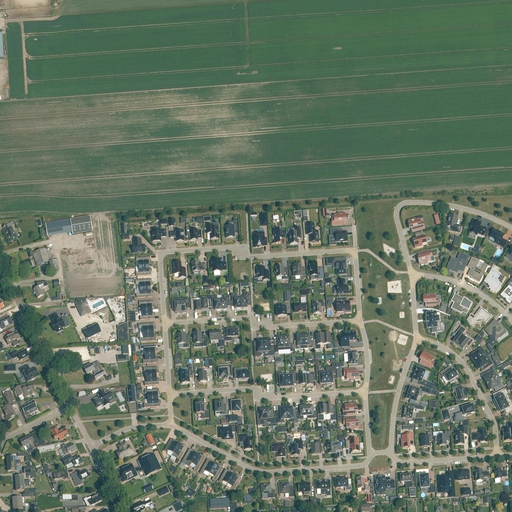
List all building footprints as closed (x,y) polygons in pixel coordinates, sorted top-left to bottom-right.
[(345,225),(345,222),(346,222),(346,220),(345,215),(344,215),(344,214),(338,214),(338,216),(334,216),(334,220),(332,220),(332,226),(345,225)] [(459,233),(461,227),(456,226),(456,225),(457,217),(449,215),(447,227),(451,227),(450,230),(454,230),(454,232),(459,233)] [(45,224),(47,236),(72,232),(73,235),(93,232),(90,217),(70,220),(45,224)] [(235,238),(234,229),(237,229),(237,220),(233,220),(234,226),(225,227),(226,231),(227,239),(235,238)] [(409,223),(408,223),(410,229),(411,229),(412,232),(424,229),(422,223),(420,224),(419,220),(415,221),(415,220),(409,221),(409,223)] [(4,231),(10,243),(17,239),(11,227),(15,226),(13,222),(6,225),(8,229),(4,231)] [(483,236),(486,228),(480,226),(481,224),(473,222),(472,225),(471,226),(470,228),(471,229),(469,233),(476,236),(477,234),(483,236)] [(313,232),(313,231),(314,231),(314,224),(306,225),(307,235),(310,235),(311,237),(310,237),(310,243),(313,243),(318,243),(318,238),(318,232),(313,232)] [(206,226),(207,232),(207,234),(210,234),(211,240),(219,239),(218,228),(213,229),(213,226),(206,226)] [(190,228),(186,229),(187,236),(190,236),(190,241),(195,241),(198,241),(198,239),(201,238),(201,230),(197,231),(197,230),(190,230),(190,228)] [(294,233),(289,233),(290,245),(298,244),(298,240),(301,240),(301,235),(300,228),(294,229),(294,233)] [(166,230),(160,230),(160,229),(152,230),(152,242),(161,241),(161,237),(166,237),(166,230)] [(279,232),(279,229),(273,230),(274,244),(271,244),(280,244),(280,239),(281,239),(285,239),(284,232),(279,232)] [(331,237),(329,237),(330,246),(336,246),(336,242),(342,242),(342,243),(346,242),(347,241),(347,232),(337,233),(337,229),(330,230),(331,237)] [(500,233),(494,230),(490,237),(496,240),(495,244),(504,249),(507,242),(502,239),(505,235),(500,233)] [(184,241),(183,231),(176,232),(170,233),(170,238),(176,238),(176,242),(184,241)] [(264,239),(264,234),(263,233),(260,233),(259,234),(254,234),(255,243),(253,243),(254,247),(255,248),(258,247),(259,246),(266,246),(266,239),(264,239)] [(423,236),(422,233),(415,235),(417,240),(413,241),(415,248),(422,246),(421,245),(426,243),(424,236),(423,236)] [(141,246),(140,245),(141,245),(141,239),(133,240),(134,246),(133,247),(133,254),(145,253),(145,252),(146,251),(146,249),(145,248),(145,246),(141,246)] [(52,259),(49,249),(46,249),(33,253),(37,266),(49,262),(49,260),(52,259)] [(419,258),(418,258),(418,260),(419,265),(420,264),(421,265),(427,264),(427,263),(430,262),(434,261),(433,257),(432,257),(430,251),(418,254),(419,258)] [(463,272),(469,258),(460,254),(457,261),(455,260),(454,262),(451,260),(450,263),(449,263),(447,266),(448,267),(447,269),(449,270),(449,271),(452,272),(453,272),(455,272),(456,269),(458,270),(463,272)] [(139,267),(149,267),(148,263),(150,263),(150,258),(136,259),(136,262),(139,262),(139,267)] [(335,266),(336,266),(336,274),(339,274),(339,275),(343,275),(343,274),(346,274),(346,270),(346,265),(345,266),(344,262),(342,262),(342,258),(334,259),(335,266)] [(25,270),(33,266),(30,259),(18,265),(21,271),(25,269),(25,270)] [(480,270),(475,268),(478,262),(472,259),(468,267),(471,269),(468,276),(474,279),(474,280),(479,283),(487,267),(483,264),(480,270)] [(212,267),(213,267),(213,272),(220,272),(220,271),(226,270),(226,263),(221,263),(221,264),(220,264),(219,260),(213,261),(213,263),(212,263),(211,264),(211,265),(211,266),(212,267)] [(199,265),(199,261),(192,262),(193,273),(200,272),(199,271),(205,270),(205,264),(201,264),(201,265),(199,265)] [(181,269),(181,263),(173,263),(174,275),(179,275),(179,279),(186,278),(185,269),(181,269)] [(318,273),(317,264),(309,265),(310,271),(309,271),(310,277),(317,276),(318,280),(322,280),(321,273),(318,273)] [(302,273),(301,265),(293,266),(294,277),(302,277),(302,279),(306,279),(305,272),(302,273)] [(284,274),(283,266),(275,267),(276,271),(275,271),(274,272),(274,274),(275,274),(276,274),(276,278),(282,277),(282,280),(288,280),(288,274),(284,274)] [(149,267),(139,267),(139,272),(136,273),(136,276),(151,275),(151,270),(149,270),(149,267)] [(269,281),(269,274),(269,272),(265,272),(264,268),(257,268),(257,272),(256,272),(256,275),(257,275),(257,279),(262,279),(263,281),(269,281)] [(492,269),(484,282),(489,285),(491,286),(489,289),(491,290),(490,291),(494,293),(494,292),(496,293),(497,291),(498,291),(500,288),(500,287),(501,285),(498,283),(499,282),(497,280),(500,275),(492,269)] [(140,289),(150,289),(150,285),(152,285),(151,280),(135,281),(135,284),(140,284),(140,289)] [(345,284),(345,280),(338,281),(339,287),(337,287),(337,295),(349,294),(348,291),(349,291),(349,287),(348,287),(348,286),(345,286),(344,284),(345,284)] [(511,280),(507,285),(508,286),(500,296),(504,299),(505,300),(505,301),(506,301),(507,302),(509,305),(511,301),(511,300),(511,299),(511,297),(511,280)] [(37,298),(44,295),(41,289),(48,286),(45,282),(36,283),(39,288),(33,290),(37,298)] [(150,289),(140,289),(141,294),(136,295),(136,298),(153,297),(152,292),(150,292),(150,289)] [(241,299),(241,309),(242,309),(243,309),(245,309),(246,308),(247,308),(247,301),(250,301),(249,293),(243,293),(244,299),(241,299)] [(241,309),(241,299),(237,300),(237,294),(231,294),(232,302),(235,302),(235,309),(236,309),(237,310),(239,310),(240,309),(241,309)] [(224,300),(221,301),(221,310),(222,310),(223,311),(225,311),(226,310),(227,310),(227,302),(230,302),(229,295),(223,296),(224,300)] [(423,297),(424,302),(424,303),(425,303),(425,307),(438,306),(438,302),(440,302),(439,296),(435,296),(431,296),(431,295),(424,296),(424,297),(423,297)] [(217,296),(211,296),(212,303),(215,303),(215,310),(216,310),(217,311),(219,311),(220,310),(221,310),(221,301),(220,296),(217,296)] [(454,303),(451,309),(461,314),(462,312),(466,315),(468,311),(472,303),(467,301),(467,300),(464,298),(463,300),(454,296),(451,302),(454,303)] [(204,298),(200,298),(200,299),(201,302),(201,310),(208,310),(207,304),(211,304),(210,297),(204,298)] [(184,299),(180,299),(181,314),(186,313),(186,312),(187,312),(187,305),(190,304),(189,298),(184,299)] [(306,312),(305,304),(306,304),(305,298),(301,298),(301,304),(294,305),(295,313),(306,312)] [(349,307),(349,305),(349,302),(348,302),(346,302),(346,298),(337,299),(337,306),(336,306),(337,313),(345,312),(345,313),(351,313),(350,307),(349,307)] [(86,302),(86,299),(76,300),(76,303),(80,313),(86,310),(83,303),(86,302)] [(181,314),(180,299),(177,299),(171,300),(172,306),(175,305),(175,313),(176,313),(176,314),(181,314)] [(196,299),(190,300),(191,306),(194,306),(195,312),(201,311),(201,310),(201,302),(200,299),(196,299)] [(321,314),(321,308),(324,308),(324,301),(318,302),(318,305),(313,305),(313,315),(321,314)] [(142,311),(152,311),(151,307),(153,307),(153,302),(139,303),(139,306),(142,306),(142,311)] [(277,317),(286,316),(286,310),(290,310),(290,304),(281,305),(281,308),(277,308),(277,317)] [(486,324),(491,317),(481,308),(473,318),(470,316),(471,315),(466,323),(472,327),(476,323),(475,322),(477,319),(480,318),(483,320),(482,321),(486,324)] [(152,311),(142,311),(142,316),(140,317),(140,320),(154,319),(154,314),(152,314),(152,311)] [(427,328),(431,328),(431,333),(436,333),(436,328),(437,328),(437,323),(439,323),(439,317),(436,317),(436,313),(427,313),(427,318),(426,318),(426,323),(427,323),(427,328)] [(59,321),(56,315),(50,318),(54,324),(51,325),(55,332),(57,331),(57,333),(62,330),(61,328),(65,327),(61,320),(59,321)] [(0,331),(2,331),(2,330),(13,324),(9,316),(2,320),(0,320),(0,331)] [(498,324),(494,320),(487,328),(490,331),(488,332),(495,341),(500,337),(501,337),(506,333),(503,329),(502,327),(501,327),(498,324)] [(87,339),(101,332),(97,324),(83,331),(87,339)] [(143,333),(153,333),(153,329),(155,329),(154,324),(138,325),(138,328),(143,328),(143,333)] [(453,342),(458,346),(464,338),(461,336),(465,331),(461,327),(455,335),(457,337),(453,342)] [(238,337),(238,330),(233,330),(231,330),(227,331),(227,334),(224,334),(224,342),(231,342),(231,338),(238,337)] [(13,333),(5,337),(9,345),(12,343),(14,347),(18,344),(16,340),(20,339),(16,332),(14,334),(13,333)] [(204,339),(201,339),(201,332),(193,333),(194,345),(202,344),(202,347),(205,347),(204,339)] [(214,332),(209,332),(210,340),(218,340),(218,345),(221,344),(221,348),(225,347),(224,341),(221,341),(220,332),(214,332)] [(343,333),(343,339),(341,339),(341,348),(349,347),(348,342),(356,342),(356,338),(356,332),(351,332),(351,333),(343,333)] [(153,333),(143,333),(144,338),(139,339),(139,342),(156,341),(155,336),(153,336),(153,333)] [(186,341),(185,334),(177,334),(177,338),(176,339),(176,341),(177,342),(178,341),(178,345),(183,344),(184,348),(189,348),(189,341),(186,341)] [(323,335),(324,345),(327,345),(327,350),(334,349),(333,342),(330,342),(330,334),(323,335)] [(320,345),(324,345),(323,335),(317,335),(317,343),(314,343),(315,350),(321,350),(320,345)] [(304,349),(303,336),(297,337),(297,344),(294,344),(295,350),(304,349)] [(309,336),(303,336),(304,349),(313,349),(313,342),(310,343),(309,336)] [(284,351),(283,338),(282,338),(281,337),(279,337),(278,338),(277,338),(278,345),(275,345),(275,353),(278,353),(278,351),(284,351)] [(283,338),(284,351),(290,350),(290,352),(293,352),(293,344),(290,344),(289,337),(288,337),(287,337),(285,337),(284,338),(283,338)] [(464,338),(458,346),(463,350),(467,344),(469,346),(473,341),(471,339),(469,342),(464,338)] [(260,353),(264,352),(263,340),(259,340),(260,341),(257,342),(257,348),(254,349),(254,358),(261,357),(260,353)] [(263,340),(264,352),(268,352),(268,357),(274,356),(274,347),(270,347),(270,341),(267,341),(267,340),(263,340)] [(145,355),(155,354),(154,351),(156,351),(156,345),(140,347),(140,350),(145,350),(145,355)] [(471,358),(474,364),(484,359),(487,356),(481,347),(474,352),(476,355),(471,358)] [(351,352),(351,349),(344,349),(345,353),(348,352),(348,365),(357,364),(357,352),(351,352)] [(29,356),(25,350),(17,354),(16,351),(10,354),(13,359),(18,357),(20,361),(29,356)] [(423,354),(421,358),(420,360),(421,360),(419,364),(431,369),(433,363),(431,362),(433,359),(430,357),(430,356),(424,353),(424,354),(423,354)] [(155,354),(145,355),(145,360),(143,360),(143,364),(157,363),(157,358),(155,358),(155,354)] [(496,356),(492,358),(497,366),(501,364),(496,356)] [(484,359),(474,364),(478,370),(483,367),(485,370),(493,365),(489,360),(486,362),(484,359)] [(103,371),(98,362),(92,365),(92,364),(84,369),(87,374),(93,371),(97,379),(105,374),(103,371)] [(182,384),(189,383),(189,376),(193,376),(192,366),(188,366),(188,372),(181,373),(182,384)] [(228,379),(228,374),(232,374),(231,366),(223,366),(223,370),(218,370),(219,374),(217,374),(217,378),(219,378),(219,379),(220,379),(220,380),(222,380),(222,379),(223,379),(223,381),(227,381),(227,379),(228,379)] [(34,379),(34,378),(38,376),(35,369),(31,371),(30,370),(28,367),(21,370),(23,374),(22,374),(24,378),(25,377),(27,382),(31,379),(32,380),(34,379)] [(146,377),(156,376),(156,373),(158,373),(157,367),(143,368),(144,372),(146,372),(146,377)] [(418,382),(417,385),(423,386),(425,382),(421,380),(425,371),(417,368),(417,367),(416,368),(417,368),(412,379),(413,379),(418,382)] [(241,373),(241,368),(234,369),(234,375),(238,375),(238,380),(249,379),(248,372),(241,373)] [(200,383),(207,382),(206,376),(210,376),(209,369),(203,370),(204,373),(199,373),(200,383)] [(344,370),(344,374),(344,376),(347,376),(347,380),(351,380),(351,381),(357,381),(357,379),(358,379),(358,373),(357,373),(357,369),(344,370)] [(448,374),(446,370),(440,374),(443,378),(445,377),(448,383),(449,382),(451,384),(454,381),(453,380),(458,377),(453,370),(448,374)] [(487,385),(496,380),(494,377),(497,375),(494,370),(487,374),(489,376),(484,379),(487,385)] [(286,376),(287,387),(293,387),(293,380),(296,379),(295,372),(289,372),(289,376),(286,376)] [(287,387),(286,376),(282,377),(282,373),(276,373),(276,381),(280,381),(280,388),(287,387)] [(306,377),(306,376),(302,376),(302,374),(297,374),(297,382),(300,382),(301,386),(306,385),(306,377)] [(306,385),(306,386),(313,386),(312,380),(315,380),(315,374),(309,374),(309,377),(306,377),(306,385)] [(156,376),(146,377),(147,382),(144,382),(145,386),(159,385),(158,380),(156,380),(156,376)] [(496,380),(487,385),(490,391),(495,388),(496,391),(503,388),(501,383),(498,384),(496,380)] [(427,382),(425,388),(431,390),(437,392),(437,384),(434,383),(433,385),(427,382)] [(22,390),(21,390),(22,390),(20,387),(14,390),(18,397),(23,395),(25,399),(30,397),(36,394),(33,388),(31,389),(30,387),(27,389),(27,388),(22,390)] [(134,387),(127,388),(129,403),(136,402),(134,387)] [(410,387),(406,399),(409,400),(408,403),(414,405),(415,401),(416,402),(418,395),(422,396),(423,393),(430,395),(436,397),(437,392),(431,390),(422,388),(421,392),(419,391),(419,390),(410,387)] [(458,391),(457,388),(452,389),(453,392),(455,392),(456,397),(459,397),(460,401),(467,399),(464,389),(458,391)] [(148,399),(158,398),(157,395),(159,395),(159,389),(145,390),(145,394),(148,394),(148,399)] [(497,406),(506,401),(504,398),(507,396),(504,390),(497,393),(498,397),(494,399),(494,400),(493,400),(495,404),(496,404),(497,406)] [(7,422),(12,419),(11,418),(16,416),(12,408),(16,405),(10,392),(3,395),(9,406),(2,409),(6,417),(5,418),(7,422)] [(99,397),(94,400),(98,407),(103,405),(104,407),(111,404),(109,401),(113,399),(109,392),(105,395),(104,392),(98,395),(99,397)] [(158,398),(148,399),(148,404),(144,404),(144,408),(160,407),(160,402),(158,402),(158,398)] [(34,401),(21,407),(24,413),(30,410),(31,413),(38,410),(36,407),(34,401)] [(222,402),(222,401),(218,402),(218,403),(215,403),(216,413),(220,412),(220,416),(227,415),(226,409),(223,409),(222,402)] [(232,412),(240,412),(240,406),(241,406),(241,401),(236,401),(236,402),(231,403),(232,412)] [(506,401),(497,406),(498,408),(497,408),(499,412),(500,411),(500,412),(501,412),(505,410),(507,414),(511,411),(511,406),(510,403),(507,405),(506,401)] [(204,412),(204,403),(196,404),(196,414),(201,414),(201,419),(209,419),(209,412),(204,412)] [(356,415),(356,412),(357,411),(356,405),(355,405),(355,404),(349,404),(349,406),(345,406),(345,410),(343,410),(343,416),(356,415)] [(469,407),(469,405),(465,407),(465,408),(462,409),(464,416),(467,415),(468,416),(471,415),(470,414),(474,413),(472,406),(469,407)] [(307,416),(306,407),(303,407),(303,406),(299,407),(299,413),(296,413),(297,420),(303,420),(303,416),(307,416)] [(306,407),(307,416),(310,416),(310,419),(317,419),(316,413),(313,413),(313,406),(309,406),(309,407),(306,407)] [(326,407),(326,406),(320,406),(320,412),(317,412),(318,421),(324,421),(323,415),(326,415),(327,415),(326,407)] [(327,415),(326,415),(326,416),(330,416),(330,421),(336,421),(335,412),(332,412),(332,406),(326,407),(327,415)] [(286,408),(287,420),(290,420),(290,423),(296,422),(296,415),(293,416),(292,408),(290,408),(289,407),(286,408)] [(405,407),(403,418),(411,420),(413,412),(414,412),(414,409),(413,409),(413,408),(405,407)] [(284,420),(287,420),(286,408),(282,408),(283,409),(280,409),(281,416),(277,417),(278,423),(284,423),(284,420)] [(267,421),(266,410),(265,410),(265,409),(261,409),(261,410),(260,410),(261,418),(257,418),(257,426),(264,425),(264,422),(267,421)] [(267,421),(267,423),(270,423),(270,425),(276,425),(276,417),(273,417),(272,410),(271,410),(271,409),(267,409),(267,410),(266,410),(267,421)] [(444,422),(450,420),(447,411),(441,412),(444,422)] [(229,423),(237,423),(237,425),(242,425),(242,418),(238,418),(237,416),(229,417),(229,423)] [(358,428),(358,422),(356,422),(356,418),(343,419),(344,425),(346,425),(347,429),(350,429),(350,430),(357,429),(357,428),(358,428)] [(511,441),(511,437),(511,436),(511,425),(508,426),(508,430),(503,430),(503,437),(503,440),(504,440),(504,442),(511,441)] [(232,439),(231,433),(235,433),(235,426),(230,427),(231,428),(219,429),(220,436),(222,436),(223,437),(224,439),(232,439)] [(59,432),(56,427),(50,430),(53,435),(52,436),(54,439),(58,437),(60,440),(68,436),(68,435),(65,429),(59,432)] [(456,445),(464,445),(463,435),(467,435),(466,429),(459,429),(460,434),(455,434),(456,445)] [(427,448),(427,447),(429,447),(428,438),(432,437),(432,432),(427,433),(427,436),(421,437),(421,448),(423,447),(423,448),(427,448)] [(446,446),(446,442),(449,442),(449,439),(448,433),(442,433),(443,436),(438,437),(435,437),(435,443),(439,443),(439,446),(446,446)] [(487,443),(486,433),(479,433),(479,434),(473,435),(473,441),(479,440),(480,444),(487,443)] [(155,443),(151,434),(145,437),(150,446),(155,443)] [(403,448),(408,448),(409,448),(409,447),(413,446),(412,434),(408,434),(406,434),(406,437),(402,437),(402,440),(401,441),(402,447),(403,447),(403,448)] [(245,438),(245,435),(239,435),(239,442),(243,442),(243,443),(244,450),(252,450),(251,439),(247,439),(247,438),(245,438)] [(43,440),(42,437),(36,440),(33,441),(37,448),(47,446),(44,440),(43,440)] [(29,444),(27,439),(20,442),(23,448),(26,446),(30,455),(37,451),(32,442),(29,444)] [(171,439),(164,451),(168,453),(169,451),(173,454),(178,445),(175,443),(176,442),(171,439)] [(357,445),(357,440),(349,440),(349,441),(346,442),(346,449),(352,449),(352,452),(360,452),(359,444),(357,445)] [(312,445),(307,445),(308,450),(312,449),(312,455),(319,455),(318,447),(321,447),(321,441),(315,441),(315,445),(312,445)] [(127,446),(125,442),(118,446),(120,451),(120,452),(117,453),(117,452),(116,452),(120,461),(128,457),(129,455),(132,453),(133,455),(133,454),(128,446),(127,446)] [(299,456),(299,451),(303,450),(303,448),(302,442),(295,442),(295,446),(290,446),(291,452),(292,452),(292,456),(299,456)] [(334,444),(334,443),(327,443),(327,449),(326,449),(327,452),(328,454),(335,454),(334,450),(340,450),(340,444),(334,444)] [(74,446),(73,444),(67,447),(66,445),(62,447),(63,449),(61,449),(64,456),(69,453),(68,453),(72,451),(72,452),(77,450),(75,445),(74,446)] [(285,457),(284,444),(271,445),(272,452),(277,452),(278,457),(285,457)] [(173,454),(172,456),(176,459),(177,458),(180,460),(187,448),(182,445),(181,447),(178,445),(173,454)] [(189,468),(191,464),(196,455),(193,454),(194,452),(189,449),(181,463),(189,468)] [(145,477),(161,469),(154,454),(138,462),(141,469),(134,469),(131,465),(126,467),(127,468),(125,469),(124,468),(117,472),(122,482),(127,480),(128,481),(137,476),(135,472),(142,471),(145,477)] [(196,455),(191,464),(196,466),(194,470),(197,472),(205,458),(200,455),(199,457),(196,455)] [(72,459),(70,456),(62,460),(65,466),(72,463),(74,466),(78,464),(79,465),(84,463),(81,458),(80,459),(79,456),(74,459),(74,458),(72,459)] [(209,474),(214,465),(211,464),(212,462),(207,459),(199,474),(203,475),(205,471),(209,474)] [(34,470),(32,467),(31,463),(28,463),(29,467),(24,468),(24,474),(27,474),(35,473),(34,470)] [(21,467),(21,464),(7,465),(8,472),(15,472),(15,471),(17,471),(16,468),(17,468),(21,467)] [(214,465),(209,474),(214,476),(212,480),(215,482),(223,468),(218,465),(217,467),(214,465)] [(501,472),(501,469),(494,469),(495,480),(502,479),(502,478),(507,478),(506,471),(503,472),(501,472)] [(227,484),(232,476),(229,474),(230,472),(225,470),(219,482),(222,484),(223,482),(227,484)] [(482,470),(475,471),(476,482),(483,481),(483,483),(486,483),(486,480),(489,479),(488,473),(484,473),(484,474),(482,474),(482,470)] [(62,478),(62,477),(68,476),(67,471),(53,473),(55,480),(62,478)] [(88,474),(87,472),(86,471),(81,473),(80,471),(72,475),(72,477),(76,486),(78,487),(82,485),(83,483),(81,481),(86,478),(87,479),(90,478),(90,476),(89,473),(88,474)] [(461,481),(461,480),(469,479),(468,471),(456,472),(457,480),(457,481),(458,481),(461,481)] [(447,473),(447,476),(438,477),(439,488),(439,493),(439,494),(448,493),(448,498),(454,498),(453,472),(451,472),(447,473)] [(424,476),(424,474),(420,475),(420,476),(420,489),(429,488),(429,494),(434,493),(434,485),(429,486),(428,475),(424,476)] [(400,476),(401,483),(405,482),(405,489),(409,489),(410,498),(416,497),(415,489),(415,485),(414,478),(411,479),(411,475),(400,476)] [(232,476),(227,484),(232,487),(231,489),(234,491),(241,478),(236,476),(235,477),(232,476)] [(376,486),(375,486),(376,490),(376,491),(377,496),(385,495),(385,491),(385,489),(394,489),(394,481),(386,482),(384,480),(384,477),(376,478),(376,486)] [(365,486),(364,478),(357,479),(358,489),(362,489),(362,492),(368,492),(368,485),(365,486)] [(326,497),(331,497),(330,481),(320,481),(319,480),(318,481),(317,481),(317,482),(316,482),(316,490),(320,489),(321,496),(326,496),(326,497)] [(347,485),(347,480),(343,480),(340,480),(335,480),(336,489),(340,488),(340,489),(343,488),(345,488),(345,491),(351,491),(351,485),(347,485)] [(306,484),(306,482),(302,483),(302,484),(298,484),(298,493),(303,492),(304,495),(308,495),(308,492),(311,492),(310,484),(306,484)] [(30,484),(16,485),(17,492),(25,491),(24,486),(26,486),(26,487),(30,487),(30,484)] [(289,490),(289,484),(279,484),(280,494),(289,494),(289,498),(294,498),(293,490),(289,490)] [(173,485),(168,487),(171,494),(176,491),(173,485)] [(271,492),(270,485),(263,485),(261,487),(262,494),(267,494),(268,499),(275,498),(275,491),(274,491),(274,492),(271,492)] [(158,492),(159,494),(160,497),(169,493),(166,488),(158,492)] [(83,500),(87,507),(94,507),(93,505),(101,501),(100,498),(101,498),(99,496),(98,495),(91,499),(90,497),(85,500),(85,499),(83,500)] [(226,499),(210,500),(210,505),(218,504),(218,508),(226,507),(226,499)] [(145,509),(146,509),(146,510),(147,510),(148,510),(149,509),(149,508),(148,508),(149,507),(147,502),(143,504),(142,503),(132,508),(134,511),(142,511),(144,511),(143,510),(145,509)] [(177,511),(178,511),(183,509),(179,502),(174,505),(177,511)]
